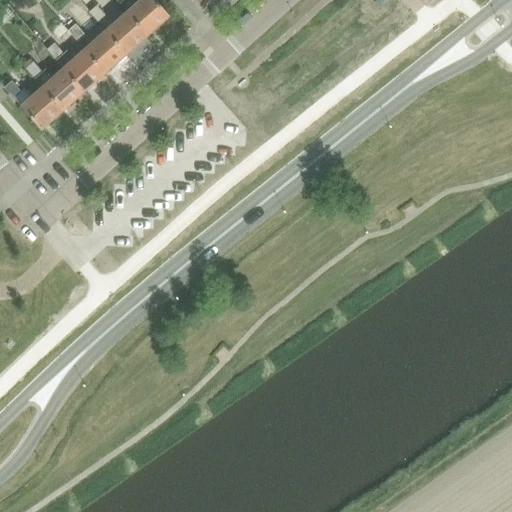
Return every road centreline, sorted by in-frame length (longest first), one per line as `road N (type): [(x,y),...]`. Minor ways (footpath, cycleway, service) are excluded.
road 1 (primary): [(83,352),(406,88)]
road 2 (unclassified): [(40,220),(286,0)]
road 3 (primary): [(0,477),(83,352)]
road 4 (primary): [(503,0),(413,72),(406,88)]
road 5 (primary): [(406,88),(467,63),(511,30)]
